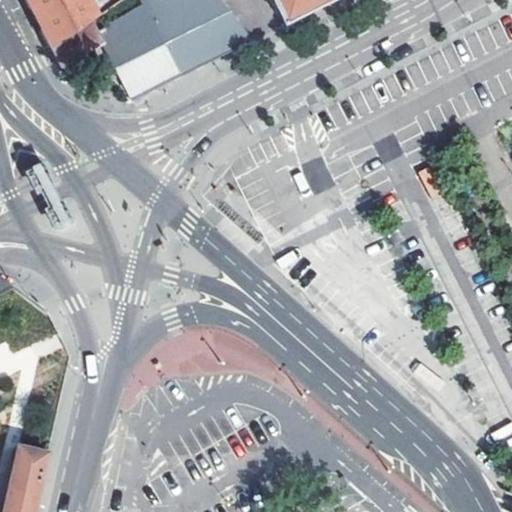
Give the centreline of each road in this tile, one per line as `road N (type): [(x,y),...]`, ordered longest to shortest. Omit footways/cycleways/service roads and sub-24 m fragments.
road 1 (secondary): [(472,511),(418,439),(285,329)]
road 2 (tertiary): [(443,0),(218,111)]
road 3 (secondary): [(285,329),(198,312),(157,325),(111,368)]
road 4 (secondary): [(285,329),(261,288),(175,213)]
road 5 (secondary): [(32,133),(67,167),(109,252)]
road 6 (secondary): [(54,270),(80,325),(96,400)]
road 7 (tertiary): [(175,213),(127,281),(115,318)]
